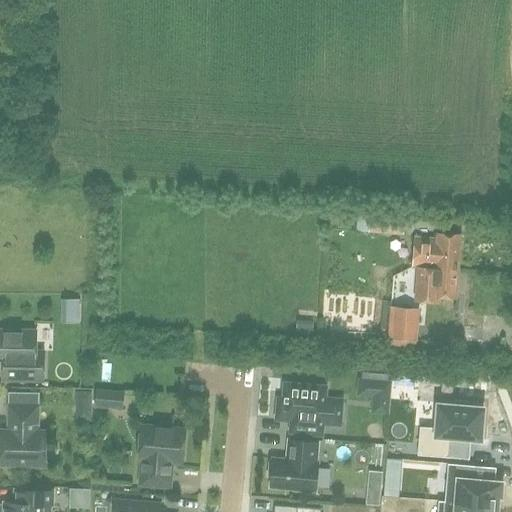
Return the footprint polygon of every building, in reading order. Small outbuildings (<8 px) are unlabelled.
[(371,214),(369,232),(403,235),(405,217),(371,214)] [(415,237),(413,267),(435,268),(435,269),(459,271),(461,234),(437,232),(437,238),(415,237)] [(435,268),(413,267),(413,268),(418,268),(416,301),(440,302),(440,297),(457,298),(459,271),(435,269),(435,268)] [(372,276),(370,295),(386,296),(388,277),(372,276)] [(391,323),(390,348),(414,349),(415,324),(391,323)] [(0,362),(2,363),(2,380),(43,380),(44,352),(36,351),(36,331),(0,330),(0,362)] [(460,356),(460,349),(453,348),(453,345),(440,344),(439,356),(452,357),(452,356),(460,356)] [(417,402),(419,383),(394,381),(392,400),(417,402)] [(386,411),(388,384),(360,382),(360,393),(375,394),(374,410),(386,411)] [(291,420),(290,432),(322,435),(322,423),(330,424),(332,399),(325,399),(326,387),(284,384),(283,399),(278,398),(278,400),(280,400),(278,417),(276,417),(276,419),(291,420)] [(94,407),(122,410),(124,392),(96,389),(94,407)] [(91,402),(91,390),(76,390),(76,402),(91,402)] [(418,428),(416,456),(447,459),(448,438),(479,440),(482,409),(467,407),(467,403),(452,402),(451,406),(436,405),(434,429),(418,428)] [(37,432),(37,406),(9,406),(9,432),(1,432),(0,463),(44,464),(45,432),(37,432)] [(182,462),(185,430),(141,426),(138,458),(142,459),(140,485),(170,487),(172,461),(182,462)] [(268,477),(271,477),(270,487),(315,491),(317,463),(316,463),(317,443),(289,440),(287,454),(288,454),(288,460),(273,459),(272,462),(269,462),(268,477)] [(405,457),(406,445),(389,443),(388,456),(405,457)] [(401,470),(402,460),(387,458),(386,468),(401,470)] [(444,501),(444,502),(498,506),(499,496),(502,497),(503,481),(474,478),(475,466),(448,463),(444,501)] [(381,486),(382,474),(371,473),(370,485),(381,486)] [(51,511),(52,491),(14,490),(14,503),(4,502),(4,505),(0,504),(0,511),(51,511)] [(438,500),(437,511),(497,511),(498,506),(444,502),(444,501),(438,500)] [(145,511),(146,503),(116,501),(114,511),(145,511)]
